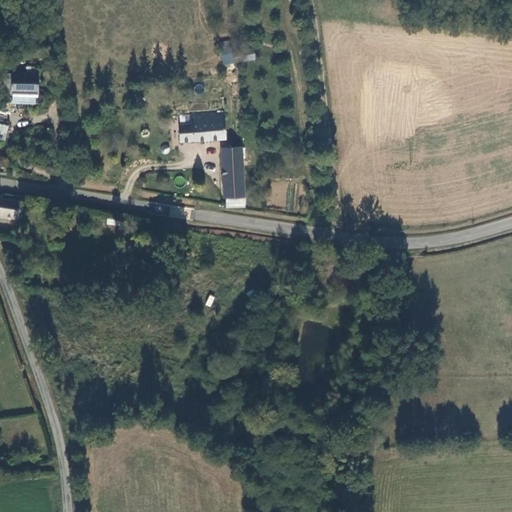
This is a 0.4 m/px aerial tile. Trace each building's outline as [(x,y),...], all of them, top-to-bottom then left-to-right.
[(224,65),(234,63),(230,40),(220,42),(224,65)] [(232,41),(233,62),(255,61),(254,48),(234,49),(233,41),(232,41)] [(41,98),(41,78),(13,78),(13,98),(41,98)] [(227,138),(226,114),(226,113),(209,114),(210,139),(227,138)] [(182,141),(210,139),(209,114),(192,115),(192,123),(181,123),(182,141)] [(165,145),(162,146),(161,149),(164,150),(166,152),(168,153),(170,151),(172,148),(170,145),(167,143),(165,145)] [(223,148),(224,172),(244,172),(243,147),(223,148)] [(193,168),(192,160),(179,161),(180,168),(193,168)] [(227,206),(244,205),(244,172),(224,172),(224,197),(227,197),(227,206)] [(0,216),(20,219),(23,203),(0,199),(0,216)]
